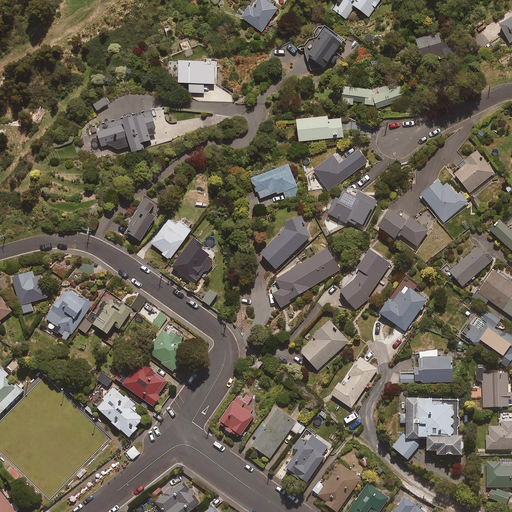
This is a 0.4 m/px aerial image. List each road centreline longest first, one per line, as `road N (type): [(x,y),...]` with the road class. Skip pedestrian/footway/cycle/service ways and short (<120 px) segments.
road 1 (residential): [(0,252),(51,237),(83,240),(205,323),(214,333),(211,365),(179,433)]
road 2 (residential): [(291,511),(179,433)]
road 3 (residential): [(179,433),(80,511)]
road 4 (residential): [(396,136),(511,87)]
